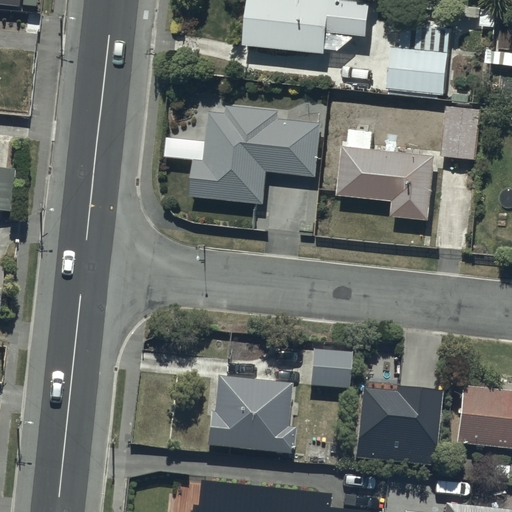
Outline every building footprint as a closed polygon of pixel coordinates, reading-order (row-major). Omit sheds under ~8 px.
[(333,0),(249,0),(245,46),(327,55),(333,0)] [(452,27),(403,23),(401,44),(394,44),(390,90),(446,95),(452,27)] [(266,201),(268,171),(318,175),(321,121),(282,118),(283,107),(231,104),(231,112),(213,111),(210,159),(197,158),(195,196),(266,201)] [(479,107),(444,106),(442,157),(477,158),(479,107)] [(350,127),(349,145),(344,145),(340,194),(395,198),(393,215),(431,218),(437,152),(374,147),(375,129),(350,127)] [(17,167),(0,166),(0,209),(14,210),(17,167)] [(353,350),(313,348),(311,386),(351,388),(353,350)] [(294,390),(218,380),(209,450),(293,461),(296,435),(288,434),(294,390)] [(511,390),(463,384),(456,442),(511,448),(511,390)] [(398,391),(363,388),(356,458),(436,466),(444,390),(398,385),(398,391)] [(331,494),(202,481),(199,505),(193,504),(192,511),(368,511),(330,507),(331,494)] [(143,491),(141,511),(187,511),(189,495),(143,491)]
